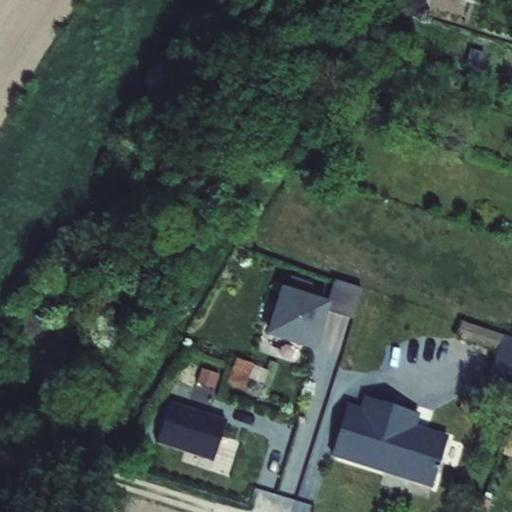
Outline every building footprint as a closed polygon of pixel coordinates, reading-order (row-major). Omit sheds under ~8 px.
[(270,334),(314,348),(325,311),(327,305),(307,299),(312,285),(292,279),(288,293),(284,292),(270,334)] [(354,320),(364,290),(335,281),(327,305),(325,311),(354,320)] [(462,334),(500,348),(505,334),(467,321),(462,334)] [(511,338),(505,336),(490,378),(511,385),(511,338)] [(253,365),(244,390),(258,395),(270,364),(256,359),(253,365)] [(253,365),(238,360),(229,384),(244,390),(253,365)] [(346,407),(331,454),(384,471),(380,484),(420,497),(431,491),(447,439),(412,428),(417,413),(371,399),(367,413),(346,407)] [(214,459),(226,424),(169,405),(156,443),(214,459)]
